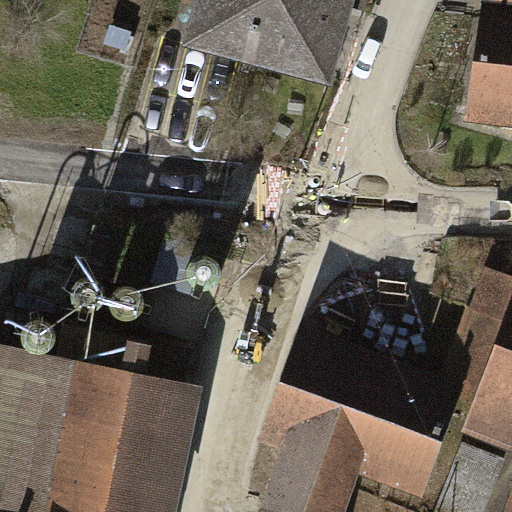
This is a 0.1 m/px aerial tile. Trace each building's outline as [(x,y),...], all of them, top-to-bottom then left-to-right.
[(344,0),(207,0),(196,38),(324,73),(344,0)] [(511,22),(482,20),(470,112),(511,116),(511,0),(505,0),(511,0),(511,22)] [(511,511),(511,276),(493,271),(455,378),(488,392),(469,427),(511,443),(511,511)] [(302,333),(269,429),(296,440),(273,511),(272,511),(337,511),(358,458),(427,484),(460,397),(302,333)] [(0,511),(149,511),(175,374),(0,341),(0,511)] [(483,511),(505,459),(467,443),(439,511),(483,511)]
